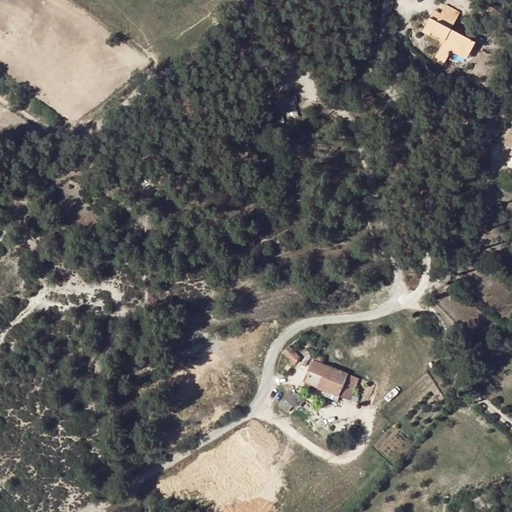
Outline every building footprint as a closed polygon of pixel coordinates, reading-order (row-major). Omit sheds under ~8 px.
[(440,15),(436,22),(429,18),(424,29),(430,32),(430,33),(444,41),(436,56),(446,60),(450,51),(459,56),(463,47),(471,51),(475,43),(450,30),(444,27),(448,20),(453,23),(458,13),(445,6),(440,15)] [(433,11),(429,18),(436,22),(440,15),(433,11)] [(448,20),(444,27),(450,30),(453,23),(448,20)] [(471,51),(463,47),(459,56),(466,60),(471,51)] [(443,66),(446,60),(436,56),(434,60),(443,66)] [(278,102),(285,114),(299,107),(293,95),(278,102)] [(318,351),(306,334),(299,339),(311,356),(318,351)] [(294,364),(300,358),(289,347),(282,353),(294,364)] [(316,355),(314,361),(322,364),(325,359),(316,355)] [(305,382),(325,391),(339,396),(349,401),(358,379),(322,364),(314,361),(305,382)] [(305,402),(291,390),(284,399),(292,406),(298,410),(305,402)] [(337,401),(339,396),(325,391),(323,396),(337,401)] [(292,406),(284,399),(278,406),(286,413),(292,406)]
